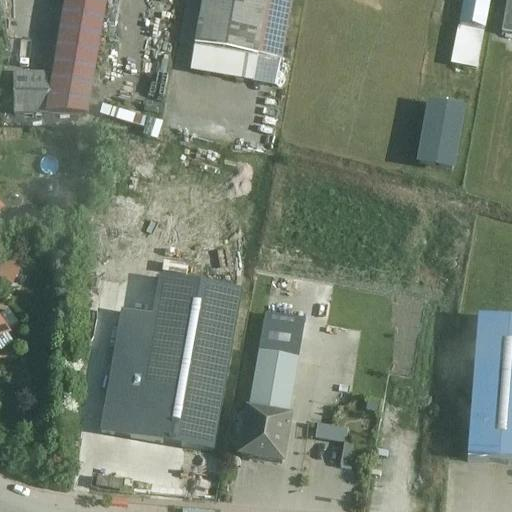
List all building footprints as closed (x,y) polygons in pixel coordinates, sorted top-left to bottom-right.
[(67,0),(54,77),(15,76),(16,118),(90,120),(110,0),(67,0)] [(202,0),(193,46),(279,64),(292,0),(202,0)] [(483,69),(490,0),(462,0),(456,66),(483,69)] [(511,37),(511,0),(506,0),(500,35),(511,37)] [(458,166),(463,105),(429,103),(424,163),(458,166)] [(0,345),(15,335),(0,314),(0,345)] [(511,329),(470,327),(460,469),(511,472),(511,329)] [(298,363),(263,356),(253,410),(288,417),(298,363)] [(246,409),(237,458),(287,467),(296,419),(288,417),(253,410),(246,409)] [(349,442),(350,428),(320,425),(318,439),(349,442)] [(356,447),(342,445),(340,467),(354,468),(356,447)]
